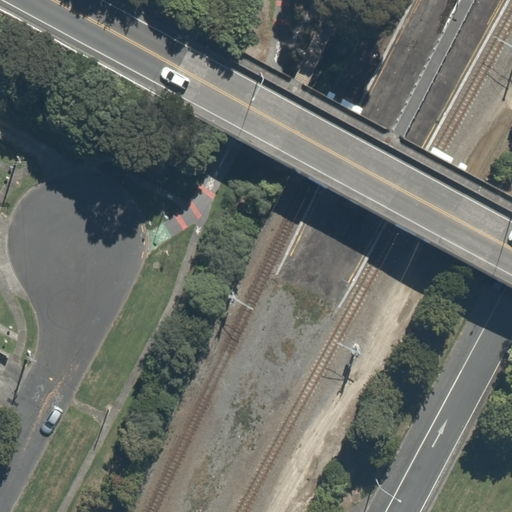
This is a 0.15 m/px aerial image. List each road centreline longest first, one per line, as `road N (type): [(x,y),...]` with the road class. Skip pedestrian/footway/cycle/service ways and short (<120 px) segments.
road 1 (secondary): [(54,0),(511,247)]
road 2 (residential): [(0,475),(63,348),(81,245)]
road 3 (tertiary): [(400,511),(511,304)]
